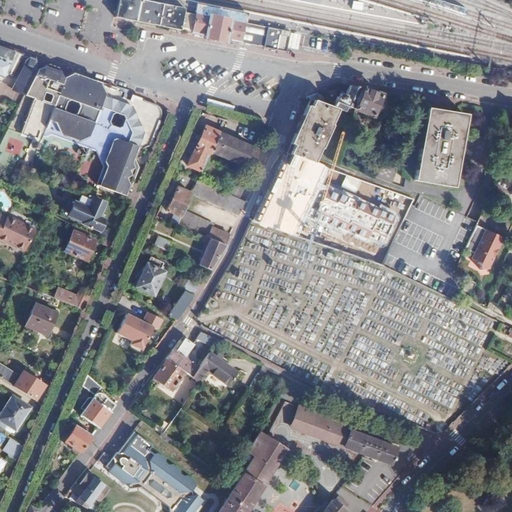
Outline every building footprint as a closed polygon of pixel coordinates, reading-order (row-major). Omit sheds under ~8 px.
[(244,30),(245,25),(239,24),(233,23),(227,22),(216,19),(209,18),(202,17),(195,15),(195,16),(184,14),(185,11),(134,0),(118,0),(114,20),(127,23),(180,34),(181,30),(192,33),(191,36),(205,39),(204,41),(211,42),(222,44),(228,46),(229,42),(241,45),(244,30)] [(197,6),(195,15),(202,17),(209,18),(216,19),(227,22),(233,23),(239,24),(245,25),(247,17),(197,6)] [(252,27),(245,25),(244,30),(241,45),(246,46),(248,46),(251,47),(252,42),(253,38),(265,40),(267,30),(255,28),(252,27)] [(273,32),(267,30),(265,40),(253,38),(252,42),(251,47),(263,49),(285,54),(288,42),(289,35),(285,34),(282,33),(273,32)] [(0,78),(2,80),(5,74),(12,78),(23,57),(15,54),(15,53),(0,47),(0,78)] [(38,69),(36,61),(29,59),(13,92),(25,97),(38,69)] [(0,180),(13,188),(24,167),(33,170),(35,164),(47,130),(75,140),(101,85),(75,76),(69,78),(65,80),(61,72),(41,64),(38,69),(25,97),(25,98),(0,147),(0,180)] [(337,110),(344,113),(347,106),(354,108),(362,88),(363,87),(349,84),(346,92),(341,90),(338,97),(337,96),(332,108),(337,110)] [(121,194),(138,147),(150,151),(165,107),(144,99),(101,85),(75,140),(98,148),(103,167),(96,185),(121,194)] [(362,88),(354,108),(372,116),(380,95),(362,88)] [(315,94),(306,97),(311,99),(324,104),(325,99),(315,94)] [(286,154),(313,164),(337,110),(332,108),(324,104),(311,99),(286,154)] [(427,109),(414,182),(455,189),(468,116),(427,109)] [(184,165),(200,172),(209,152),(218,135),(202,127),(197,139),(184,165)] [(35,164),(60,172),(75,140),(47,130),(35,164)] [(259,154),(218,135),(209,152),(251,172),(259,154)] [(75,140),(60,172),(96,185),(103,167),(98,148),(75,140)] [(285,171),(279,188),(296,195),(308,166),(287,158),(282,170),(285,171)] [(380,163),(374,178),(390,184),(396,169),(380,163)] [(197,180),(190,195),(238,216),(244,202),(239,199),(249,178),(236,172),(226,193),(197,180)] [(279,188),(275,186),(271,197),(301,208),(305,198),(296,195),(279,188)] [(173,215),(169,224),(175,226),(182,210),(190,195),(176,189),(165,211),(173,215)] [(82,194),(77,203),(74,202),(68,215),(81,221),(80,222),(97,230),(102,219),(96,217),(103,203),(82,194)] [(309,215),(313,216),(318,203),(308,199),(304,209),(310,211),(309,215)] [(268,214),(270,205),(262,203),(260,212),(268,214)] [(207,239),(224,247),(226,243),(229,236),(212,228),(214,225),(182,210),(175,226),(207,239)] [(0,236),(5,239),(26,249),(36,228),(9,214),(8,216),(0,211),(0,236)] [(254,211),(250,220),(289,234),(292,225),(254,211)] [(309,221),(302,239),(317,244),(323,228),(309,221)] [(503,238),(476,225),(465,249),(476,254),(474,260),(481,263),(481,270),(488,270),(491,263),(489,259),(490,256),(494,258),(494,257),(498,249),(494,247),(496,243),(501,244),(503,238)] [(112,242),(115,236),(102,230),(99,235),(106,239),(112,242)] [(93,241),(71,232),(63,251),(84,260),(93,241)] [(157,237),(153,245),(167,251),(170,243),(157,237)] [(110,247),(112,242),(106,239),(103,244),(110,247)] [(197,265),(209,270),(224,247),(207,239),(197,265)] [(148,257),(134,288),(153,296),(163,273),(159,271),(163,263),(148,257)] [(167,316),(174,319),(199,285),(189,279),(184,286),(192,292),(189,295),(184,292),(167,316)] [(471,293),(476,283),(468,279),(463,289),(471,293)] [(54,298),(83,310),(91,292),(83,289),(79,297),(58,288),(54,298)] [(54,313),(34,304),(24,325),(45,334),(54,313)] [(157,330),(162,319),(145,311),(141,320),(123,312),(113,336),(142,349),(151,327),(157,330)] [(213,340),(198,332),(194,338),(210,347),(213,340)] [(166,360),(182,371),(189,376),(196,367),(182,357),(191,344),(182,338),(179,340),(165,359),(166,360)] [(189,376),(197,381),(198,382),(206,371),(226,385),(234,372),(206,353),(196,367),(189,376)] [(166,360),(153,378),(169,389),(182,371),(166,360)] [(0,365),(0,377),(8,383),(13,375),(4,369),(5,368),(0,365)] [(42,404),(48,389),(22,372),(13,386),(42,404)] [(84,432),(90,436),(113,404),(97,392),(100,387),(85,376),(80,388),(92,397),(88,402),(82,412),(80,415),(90,423),(84,432)] [(174,393),(170,399),(176,403),(180,398),(174,393)] [(29,407),(12,396),(0,414),(0,420),(14,429),(29,407)] [(82,412),(88,402),(85,400),(79,409),(82,412)] [(274,424),(287,429),(295,406),(282,401),(274,424)] [(297,407),(290,427),(390,463),(396,448),(387,444),(388,440),(297,407)] [(62,439),(79,452),(90,436),(84,432),(73,424),(62,439)] [(244,511),(251,502),(283,450),(257,432),(245,452),(253,457),(226,498),(218,511),(244,511)] [(18,459),(23,447),(10,438),(3,449),(18,459)] [(139,488),(167,509),(167,511),(193,511),(203,500),(191,491),(194,486),(194,481),(187,476),(183,477),(179,474),(179,469),(173,465),(168,466),(165,464),(164,459),(157,454),(153,455),(147,451),(144,456),(129,445),(123,453),(118,454),(115,453),(111,458),(114,460),(114,465),(108,473),(123,484),(128,483),(130,489),(139,488)] [(74,491),(68,499),(91,510),(106,490),(86,475),(78,486),(83,490),(79,495),(74,491)] [(337,496),(333,500),(345,510),(349,505),(337,496)] [(344,511),(346,511),(332,499),(325,507),(322,504),(316,511),(344,511)]
